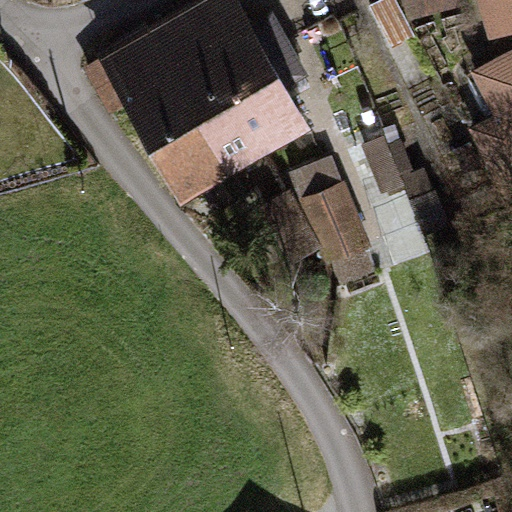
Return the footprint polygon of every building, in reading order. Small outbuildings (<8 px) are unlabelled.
[(183,0),(148,19),(231,170),(276,145),(196,0),(183,0)] [(196,0),(276,145),(316,123),(248,0),(196,0)] [(392,34),(465,0),(385,0),(378,3),(392,34)] [(511,0),(477,0),(491,41),(511,33),(511,0)] [(231,170),(148,19),(84,55),(113,109),(130,100),(183,196),(231,170)] [(511,185),(511,48),(470,71),(494,116),(465,131),(498,193),(511,185)] [(402,130),(367,143),(385,191),(405,183),(424,233),(456,221),(432,158),(416,165),(402,130)] [(333,156),(297,170),(306,192),(269,206),(290,262),(327,248),(341,285),(377,272),(333,156)]
